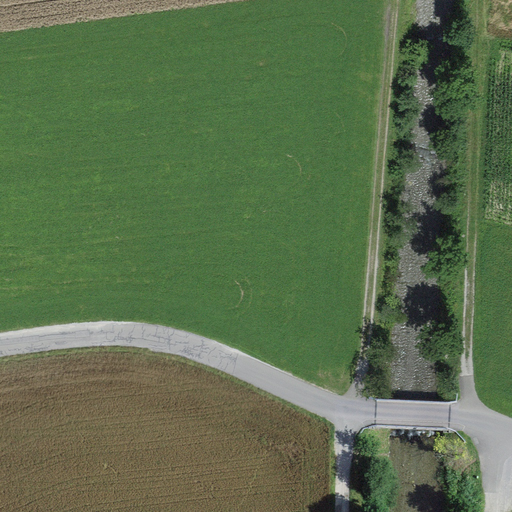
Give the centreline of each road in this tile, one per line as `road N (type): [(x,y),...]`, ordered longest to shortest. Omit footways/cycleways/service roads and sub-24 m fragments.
road 1 (unclassified): [(0,347),(144,336),(183,343),(332,406),(473,417),(511,431)]
road 2 (track): [(391,0),(368,314),(346,433),(343,511)]
road 3 (track): [(482,0),(466,355),(473,417)]
